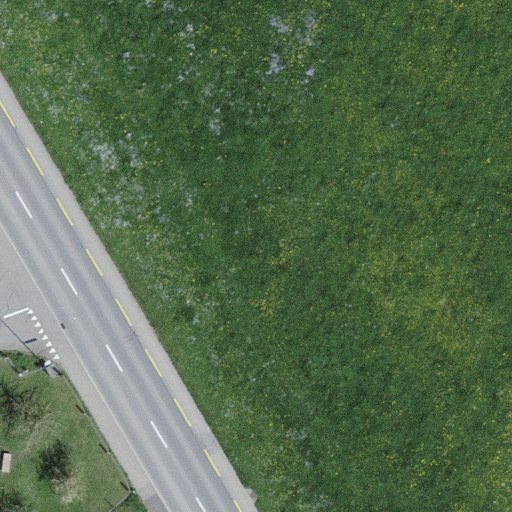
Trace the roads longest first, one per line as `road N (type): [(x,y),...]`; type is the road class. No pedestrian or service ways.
road 1 (secondary): [(77,293),(204,511)]
road 2 (secondary): [(0,162),(77,293)]
